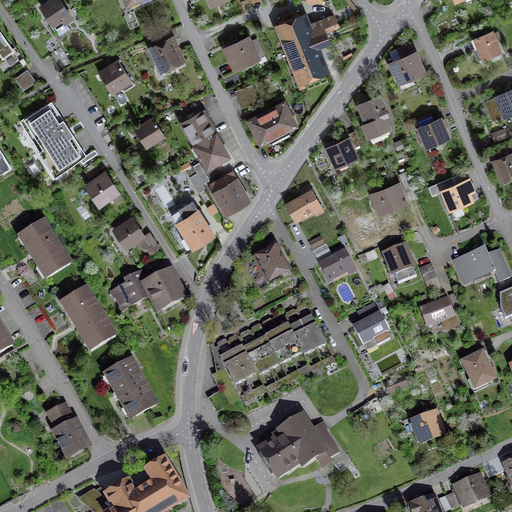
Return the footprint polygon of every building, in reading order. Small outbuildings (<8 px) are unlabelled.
[(63,0),(45,0),(41,3),(56,27),(74,17),(63,0)] [(307,13),(275,26),(299,86),(331,73),(322,49),(333,45),(328,33),(341,27),(336,13),(311,23),(307,13)] [(0,28),(0,53),(3,58),(15,50),(0,28)] [(494,29),(474,37),(483,59),(503,51),(494,29)] [(174,33),(150,44),(162,70),(186,59),(174,33)] [(250,35),(222,48),(233,72),(261,58),(250,35)] [(62,49),(53,54),(60,66),(69,60),(62,49)] [(418,50),(388,62),(397,84),(427,72),(418,50)] [(119,60),(99,72),(114,95),(134,82),(119,60)] [(28,70),(16,78),(24,89),(35,82),(28,70)] [(62,86),(33,103),(53,136),(81,118),(62,86)] [(252,86),(236,92),(242,109),(258,103),(252,86)] [(511,88),(495,96),(504,119),(511,115),(511,88)] [(382,94),(356,105),(364,124),(360,125),(366,140),(392,129),(390,124),(394,123),(382,94)] [(286,98),(246,118),(259,145),(299,125),(286,98)] [(204,107),(179,122),(207,169),(232,155),(204,107)] [(153,116),(135,128),(147,147),(165,135),(153,116)] [(443,116),(418,127),(427,147),(452,137),(443,116)] [(504,129),(492,134),(495,141),(506,137),(504,129)] [(356,132),(350,134),(356,148),(362,146),(356,132)] [(349,136),(324,146),(334,169),(359,159),(349,136)] [(511,150),(492,157),(501,180),(511,176),(511,150)] [(0,168),(3,173),(9,169),(0,154),(0,168)] [(194,167),(204,183),(210,179),(200,163),(194,167)] [(106,169),(85,182),(99,206),(121,193),(106,169)] [(215,185),(209,187),(213,194),(214,194),(226,214),(247,202),(235,181),(238,179),(233,171),(213,183),(215,185)] [(406,173),(400,175),(407,193),(413,191),(406,173)] [(466,178),(441,189),(450,211),(476,201),(472,193),(477,191),(471,178),(467,180),(466,178)] [(401,181),(371,193),(379,216),(410,204),(401,181)] [(313,189),(285,203),(296,225),(324,210),(313,189)] [(192,202),(171,215),(192,248),(215,234),(199,208),(197,209),(192,202)] [(133,217),(111,229),(124,252),(137,244),(142,251),(147,252),(148,255),(158,248),(156,246),(157,242),(151,234),(149,233),(145,235),(133,217)] [(71,265),(45,221),(18,236),(45,281),(71,265)] [(321,238),(309,244),(313,252),(325,245),(321,238)] [(407,244),(382,254),(391,278),(395,276),(399,284),(417,277),(414,268),(417,267),(407,244)] [(278,245),(254,258),(268,285),(292,272),(278,245)] [(486,248),(454,262),(464,286),(496,272),(502,288),(511,283),(511,277),(500,250),(489,255),(486,248)] [(328,284),(357,270),(346,249),(318,264),(328,284)] [(432,266),(420,270),(425,283),(437,279),(432,266)] [(172,267),(145,280),(140,283),(148,299),(156,314),(188,299),(172,267)] [(121,313),(148,299),(140,283),(145,280),(141,272),(123,280),(125,284),(109,292),(114,301),(115,300),(121,313)] [(29,273),(20,278),(37,305),(46,300),(29,273)] [(117,335),(88,286),(60,303),(89,351),(117,335)] [(511,315),(511,286),(500,292),(500,309),(505,319),(511,315)] [(448,298),(419,309),(428,330),(457,319),(448,298)] [(50,305),(40,310),(54,333),(64,327),(50,305)] [(363,323),(352,329),(363,348),(391,334),(375,305),(358,314),(363,323)] [(301,322),(316,351),(327,346),(312,317),(301,322)] [(0,353),(14,345),(0,322),(0,353)] [(304,357),(316,351),(301,322),(289,328),(303,355),(304,357)] [(293,360),(303,355),(289,328),(288,326),(278,331),(293,360)] [(280,366),(293,360),(278,331),(266,337),(280,366)] [(270,371),(280,366),(266,337),(255,342),(270,371)] [(258,377),(270,371),(255,342),(243,348),(257,375),(258,377)] [(246,380),(257,375),(243,348),(242,346),(231,351),(246,380)] [(484,350),(460,362),(475,392),(498,380),(484,350)] [(235,386),(246,380),(231,351),(221,356),(235,386)] [(160,406),(133,361),(104,378),(131,423),(160,406)] [(407,377),(386,385),(390,396),(411,389),(407,377)] [(66,404),(45,415),(54,431),(51,433),(67,461),(93,447),(78,419),(75,421),(66,404)] [(438,410),(412,420),(421,445),(447,435),(438,410)] [(283,423),(285,427),(272,436),(275,440),(256,451),(259,457),(256,459),(271,480),(273,478),(277,484),(300,469),(303,473),(320,462),(325,469),(335,463),(333,460),(343,452),(324,423),(315,428),(305,412),(302,415),(300,412),(283,423)] [(172,511),(192,500),(166,456),(142,470),(150,482),(136,490),(130,479),(105,493),(116,511),(172,511)] [(511,460),(502,465),(511,489),(511,460)] [(481,475),(453,487),(463,511),(492,499),(481,475)] [(100,498),(99,498),(93,491),(83,500),(90,507),(100,498)] [(441,511),(436,495),(408,504),(410,511),(441,511)] [(447,498),(453,511),(459,508),(454,495),(447,498)] [(450,511),(453,511),(447,498),(440,501),(444,511),(450,511)]
